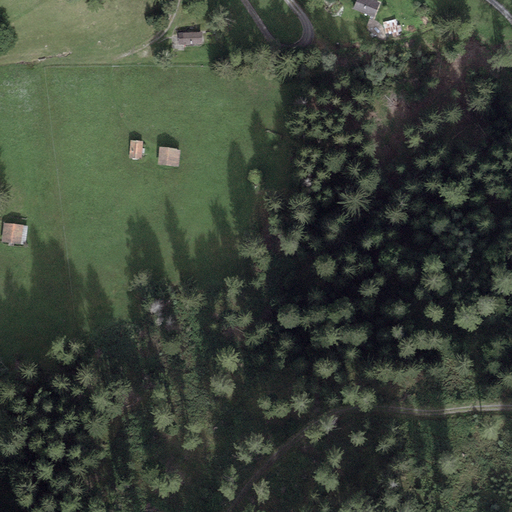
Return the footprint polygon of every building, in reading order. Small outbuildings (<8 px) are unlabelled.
[(378,5),(366,0),(359,0),(354,12),(372,19),(378,5)] [(202,33),(177,34),(177,46),(202,45),(202,33)] [(142,142),(130,141),(128,159),(141,160),(142,142)] [(180,151),(159,149),(157,166),(178,168),(180,151)] [(24,227),(2,224),(0,243),(22,246),(24,227)]
